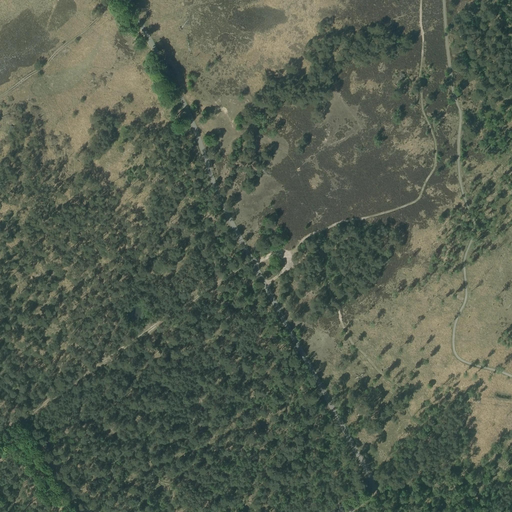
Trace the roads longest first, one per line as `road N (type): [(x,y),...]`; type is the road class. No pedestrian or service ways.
road 1 (track): [(472,482),(409,419),(398,388),(349,342),(325,271),(297,247),(331,224),(410,203),(432,168),(433,140),(419,98),(420,0)]
road 2 (unclassified): [(347,511),(370,496),(371,477),(248,261),(127,0)]
road 3 (track): [(0,437),(248,261),(281,262),(263,288)]
road 4 (track): [(115,0),(0,99)]
road 5 (track): [(371,488),(511,479)]
